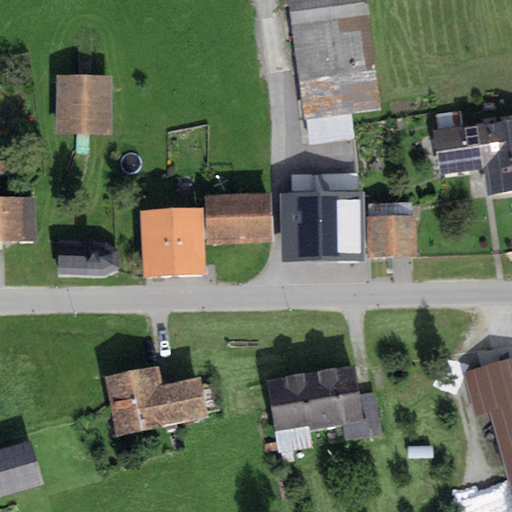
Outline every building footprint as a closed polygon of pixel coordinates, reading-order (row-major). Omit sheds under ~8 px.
[(362,0),(283,0),(303,131),(380,120),(362,0)] [(103,89),(52,89),(52,143),(103,143),(103,89)] [(511,123),(437,133),(442,171),(488,165),(492,192),(511,188),(511,123)] [(266,196),(208,199),(210,241),(268,238),(266,196)] [(363,199),(283,199),(283,265),(363,264),(363,199)] [(27,207),(0,208),(0,248),(29,247),(27,207)] [(198,212),(144,215),(146,273),(201,270),(198,212)] [(417,221),(370,221),(369,260),(416,260),(417,221)] [(57,244),(57,277),(102,278),(117,269),(117,251),(104,245),(57,244)] [(511,362),(464,375),(475,419),(490,415),(511,495),(511,362)] [(267,381),(278,455),(313,449),(310,431),(342,426),(345,443),(383,437),(375,393),(359,395),(354,367),(267,381)] [(151,374),(98,386),(112,446),(204,426),(194,383),(154,392),(151,374)] [(24,455),(0,461),(0,503),(35,494),(24,455)]
